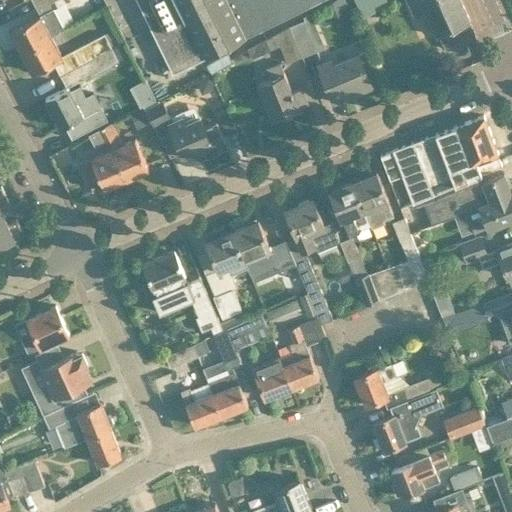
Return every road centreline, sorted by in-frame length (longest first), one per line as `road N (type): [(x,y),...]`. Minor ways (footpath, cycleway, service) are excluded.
road 1 (residential): [(78,250),(511,67)]
road 2 (residential): [(169,455),(78,250)]
road 3 (residential): [(78,250),(0,98)]
road 4 (residential): [(169,455),(299,427),(323,435)]
